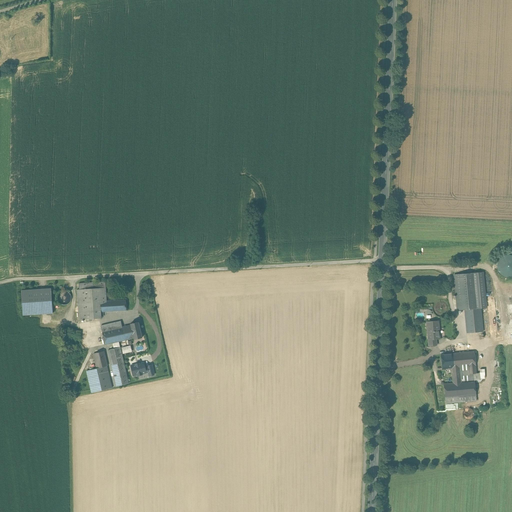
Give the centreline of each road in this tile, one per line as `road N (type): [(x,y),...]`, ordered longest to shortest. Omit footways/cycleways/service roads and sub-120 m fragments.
road 1 (tertiary): [(374,511),(394,0)]
road 2 (track): [(384,260),(0,282)]
road 3 (track): [(72,276),(71,319),(95,335),(95,345),(69,396),(71,511)]
